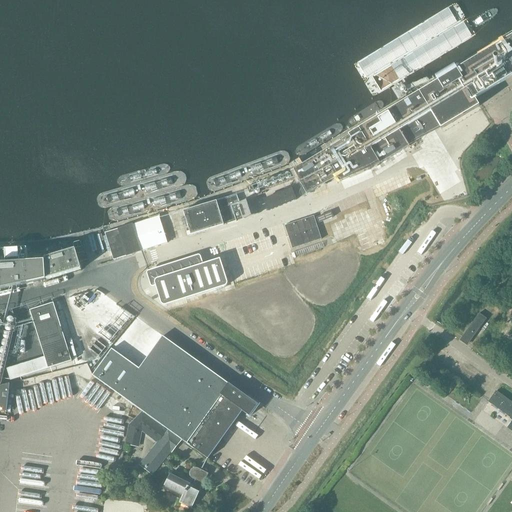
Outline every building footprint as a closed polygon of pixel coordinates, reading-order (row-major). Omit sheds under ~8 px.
[(430,124),(425,116),(431,113),(441,129),(479,106),(475,99),(511,76),(511,36),(419,93),(379,117),(379,118),(375,120),(349,136),(350,136),(343,140),(343,141),(323,154),(295,170),(301,182),(306,192),(308,192),(311,199),(328,191),(325,184),(337,178),(340,182),(370,169),(379,164),(380,164),(409,146),(400,131),(412,124),(417,132),(430,124)] [(288,183),(270,189),(271,192),(289,185),(288,183)] [(264,199),(259,201),(264,211),(268,209),(269,210),(296,199),(291,188),(264,199)] [(254,198),(240,203),(237,195),(218,201),(226,225),(237,221),(244,218),(244,219),(259,214),(254,198)] [(218,201),(189,210),(183,212),(190,235),(225,224),(218,201)] [(329,225),(336,242),(351,236),(374,227),(367,209),(329,225)] [(171,215),(168,216),(171,225),(175,239),(180,238),(185,237),(180,221),(178,213),(171,215)] [(158,216),(118,229),(127,256),(167,243),(158,216)] [(286,228),(294,253),(322,244),(314,219),(286,228)] [(127,256),(118,229),(105,234),(114,260),(127,256)] [(44,259),(43,247),(5,249),(6,262),(44,259)] [(0,264),(0,288),(27,283),(27,284),(46,280),(82,270),(76,249),(44,259),(44,261),(0,264)] [(155,282),(155,283),(155,284),(156,286),(161,302),(161,303),(162,304),(162,305),(163,305),(164,306),(165,306),(166,306),(166,305),(224,287),(225,286),(226,286),(226,285),(227,285),(227,284),(227,283),(227,282),(227,281),(220,259),(203,264),(158,279),(157,279),(156,279),(156,280),(155,281),(155,282)] [(5,363),(7,369),(11,380),(72,361),(54,303),(30,310),(44,357),(18,365),(16,359),(5,363)] [(480,314),(463,337),(470,343),(487,319),(480,314)] [(258,405),(163,336),(139,369),(112,349),(92,376),(142,412),(182,440),(208,459),(242,411),(250,417),(258,405)] [(0,411),(7,412),(10,384),(0,386),(0,411)] [(511,402),(497,391),(489,402),(511,418),(511,422),(508,428),(511,430),(511,402)] [(182,440),(142,412),(129,426),(125,444),(136,446),(139,431),(142,430),(162,443),(146,464),(143,462),(140,466),(153,475),(182,440)] [(190,476),(193,478),(190,484),(170,474),(163,488),(183,498),(180,503),(191,508),(199,493),(198,493),(203,484),(208,474),(197,468),(194,468),(191,469),(189,472),(190,476)]
